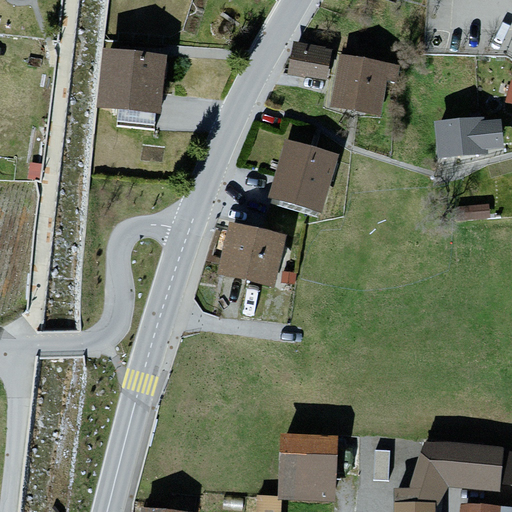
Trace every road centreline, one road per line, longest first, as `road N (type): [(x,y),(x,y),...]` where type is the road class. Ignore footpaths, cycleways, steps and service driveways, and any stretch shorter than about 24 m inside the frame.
road 1 (track): [(70,0),(39,281),(24,347)]
road 2 (track): [(237,105),(308,120),(349,148),(435,176),(511,157)]
road 3 (unclassified): [(186,232),(110,511)]
road 4 (residential): [(186,232),(146,223),(122,233),(120,304),(104,342),(24,347)]
road 5 (unclassified): [(295,0),(237,105),(186,232)]
road 6 (residential): [(24,347),(8,511)]
